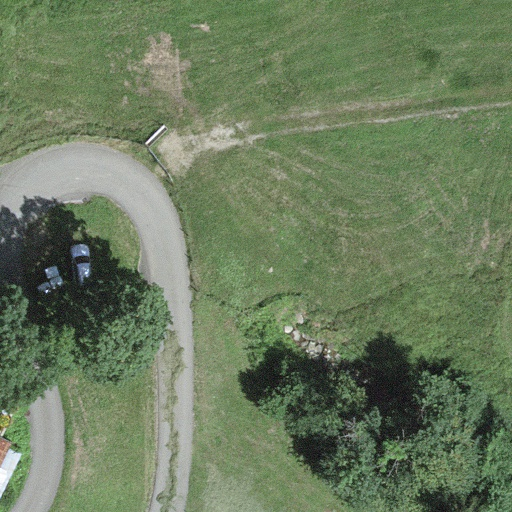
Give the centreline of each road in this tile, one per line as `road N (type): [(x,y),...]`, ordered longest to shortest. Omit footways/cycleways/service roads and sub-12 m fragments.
road 1 (track): [(0,215),(12,191),(33,176),(70,166),(132,184),(152,208),(172,296),(176,455),(167,511)]
road 2 (track): [(28,511),(53,461),(56,428),(51,391),(0,251)]
